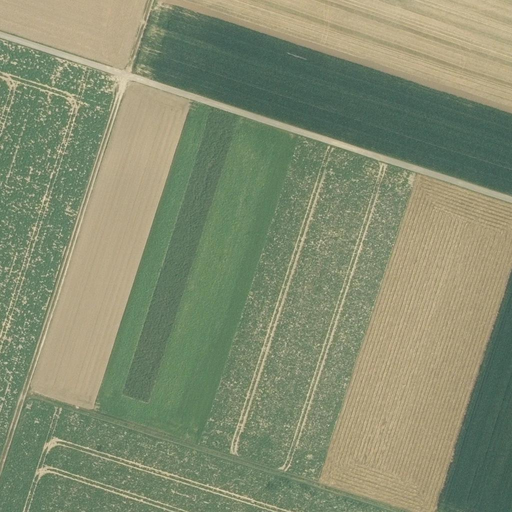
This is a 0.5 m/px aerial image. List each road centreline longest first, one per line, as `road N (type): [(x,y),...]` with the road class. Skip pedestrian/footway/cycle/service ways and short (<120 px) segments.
road 1 (track): [(0,36),(511,201)]
road 2 (track): [(151,0),(0,468)]
road 3 (track): [(24,392),(404,511)]
